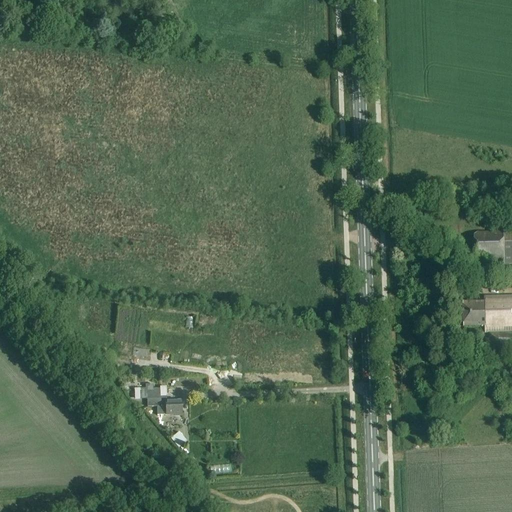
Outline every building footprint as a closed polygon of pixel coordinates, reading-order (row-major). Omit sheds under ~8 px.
[(474,237),(474,261),(504,261),(504,265),(511,265),(511,231),(503,232),(503,233),(478,233),(474,237)] [(492,275),(508,275),(508,267),(492,267),(492,275)] [(484,304),(463,304),(463,328),(485,328),(485,334),(489,334),(490,340),(485,340),(485,348),(490,347),(490,350),(511,349),(511,297),(484,298),(484,304)] [(145,400),(147,401),(147,390),(153,390),(153,385),(126,386),(126,391),(130,391),(131,395),(133,400),(145,400)] [(153,390),(147,390),(147,401),(147,408),(157,408),(157,416),(166,416),(181,416),(181,417),(182,417),(181,401),(166,402),(166,400),(166,397),(166,396),(160,397),(160,390),(153,390)] [(179,449),(187,443),(179,433),(172,438),(174,441),(173,442),(179,449)]
